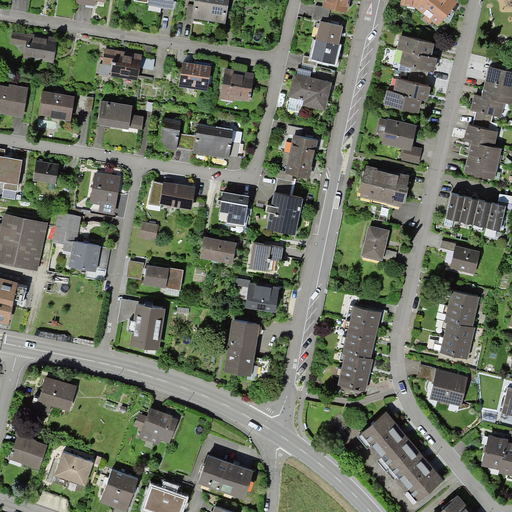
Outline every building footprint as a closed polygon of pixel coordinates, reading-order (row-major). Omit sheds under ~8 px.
[(173,10),(174,0),(135,0),(135,2),(148,4),(147,6),(173,10)] [(195,0),(193,16),(230,22),(233,0),(195,0)] [(319,0),(319,4),(345,9),(347,0),(319,0)] [(412,4),(436,22),(453,0),(398,0),(398,1),(412,4)] [(309,57),(334,62),(342,25),(317,19),(309,57)] [(25,56),(54,60),(58,36),(13,29),(11,40),(27,43),(25,56)] [(431,40),(397,33),(394,47),(399,48),(396,61),(432,69),(435,54),(428,53),(431,40)] [(113,62),(112,73),(140,78),(144,53),(107,47),(105,60),(113,62)] [(214,65),(183,60),(180,82),(211,87),(214,65)] [(511,83),(511,68),(491,64),(488,78),(511,83)] [(255,73),(226,69),(222,96),(251,100),(255,73)] [(321,107),(327,80),(291,73),(286,99),(321,107)] [(416,110),(419,97),(426,99),(429,84),(394,76),(391,89),(384,88),(381,102),(416,110)] [(511,99),(511,95),(511,83),(488,78),(485,92),(511,99)] [(29,88),(0,83),(0,110),(25,115),(29,88)] [(76,95),(42,90),(39,112),(73,117),(76,95)] [(473,108),(504,115),(508,98),(484,93),(477,91),(473,108)] [(86,97),(84,111),(92,112),(94,98),(86,97)] [(135,104),(101,99),(98,120),(143,127),(145,114),(134,113),(135,104)] [(404,145),(410,146),(410,144),(415,122),(386,115),(380,140),(404,145)] [(161,144),(180,147),(183,132),(185,119),(165,116),(161,144)] [(237,128),(198,122),(196,134),(194,149),(233,155),(237,128)] [(501,129),(470,122),(466,139),(475,141),(476,138),(497,143),(501,129)] [(286,172),(307,176),(316,135),(295,130),(286,172)] [(180,147),(194,149),(196,134),(183,132),(180,147)] [(500,159),(503,145),(477,138),(473,153),(500,159)] [(410,146),(404,145),(401,158),(418,161),(421,146),(410,144),(410,146)] [(0,175),(11,177),(15,155),(0,152),(0,175)] [(496,174),(500,159),(473,153),(469,167),(496,174)] [(36,159),(33,179),(58,183),(61,163),(36,159)] [(354,192),(398,202),(405,170),(362,160),(354,192)] [(92,170),(87,199),(92,200),(91,207),(116,211),(121,175),(92,170)] [(158,200),(194,205),(198,183),(162,178),(158,200)] [(278,179),(275,192),(290,195),(293,182),(278,179)] [(248,220),(253,190),(226,186),(221,216),(248,220)] [(455,190),(449,214),(463,217),(468,193),(455,190)] [(275,192),(267,228),(295,235),(303,198),(290,195),(275,192)] [(468,193),(463,217),(476,221),(482,196),(468,193)] [(482,196),(476,221),(489,224),(495,199),(482,196)] [(495,199),(489,224),(503,227),(508,202),(495,199)] [(0,322),(8,324),(18,284),(34,287),(49,219),(4,209),(1,221),(0,221),(0,322)] [(103,241),(79,237),(82,212),(59,209),(54,240),(64,242),(63,248),(72,250),(70,264),(98,269),(103,241)] [(141,235),(157,237),(160,221),(144,219),(141,235)] [(359,252),(379,256),(386,226),(366,221),(359,252)] [(203,253),(236,260),(240,239),(207,232),(203,253)] [(441,239),(440,246),(453,249),(454,242),(441,239)] [(452,265),(476,271),(481,249),(457,243),(452,265)] [(257,244),(253,268),(272,271),(273,261),(281,262),(284,248),(257,244)] [(129,261),(127,278),(141,280),(144,263),(129,261)] [(172,267),(148,263),(145,283),(169,286),(172,267)] [(249,284),(245,308),(276,313),(279,289),(249,284)] [(450,302),(478,308),(481,293),(453,287),(450,302)] [(171,307),(138,302),(132,345),(164,350),(171,307)] [(447,317),(474,323),(478,308),(450,302),(447,317)] [(368,354),(378,309),(350,303),(339,350),(342,350),(335,381),(364,389),(372,356),(368,354)] [(445,334),(472,340),(476,324),(448,318),(445,334)] [(232,320),(224,372),(251,376),(259,324),(232,320)] [(441,349),(469,355),(472,340),(445,334),(441,349)] [(435,368),(419,364),(416,378),(432,382),(435,368)] [(432,396),(462,403),(469,375),(439,367),(432,396)] [(80,388),(49,378),(41,402),(72,412),(80,388)] [(412,499),(441,475),(384,406),(355,430),(412,499)] [(183,418),(154,408),(143,440),(172,449),(183,418)] [(474,428),(461,439),(467,447),(480,436),(474,428)] [(50,441),(20,431),(10,459),(40,469),(50,441)] [(488,436),(481,466),(499,470),(503,456),(505,456),(508,443),(509,441),(488,436)] [(499,470),(499,473),(511,476),(511,443),(508,443),(505,456),(503,456),(499,470)] [(99,459),(66,448),(57,474),(90,485),(99,459)] [(263,471),(211,454),(201,483),(253,500),(263,471)] [(130,511),(142,478),(115,469),(103,505),(123,511),(130,511)] [(182,511),(189,494),(154,483),(145,511),(147,511),(182,511)] [(431,511),(474,511),(457,491),(431,511)]
